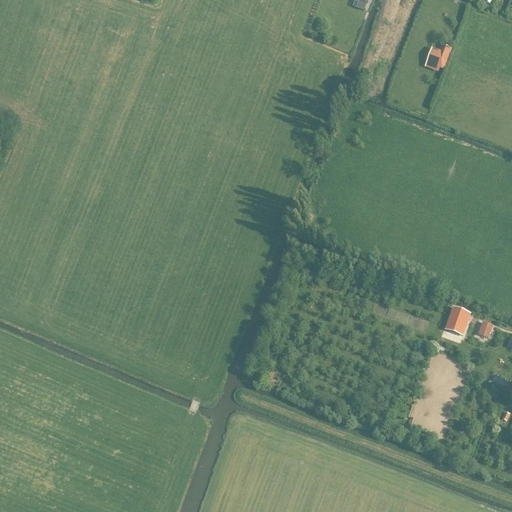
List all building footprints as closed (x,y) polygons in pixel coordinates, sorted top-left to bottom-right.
[(410,0),(399,0),(398,4),(410,9),(413,1),(410,0)] [(432,49),(425,67),(443,74),(448,58),(452,49),(442,45),(439,51),(432,49)] [(471,315),(454,309),(446,329),(463,335),(471,315)] [(483,323),(479,334),(488,338),(492,327),(483,323)] [(199,406),(203,396),(196,394),(193,404),(199,406)]
